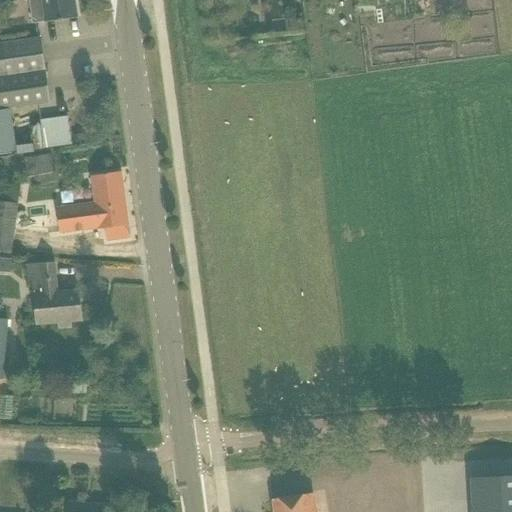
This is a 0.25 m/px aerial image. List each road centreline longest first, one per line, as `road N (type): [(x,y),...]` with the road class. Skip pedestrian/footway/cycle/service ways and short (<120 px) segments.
road 1 (secondary): [(185,458),(126,0)]
road 2 (unclassified): [(185,458),(215,444),(511,425)]
road 3 (unclassified): [(185,458),(141,463),(0,452)]
